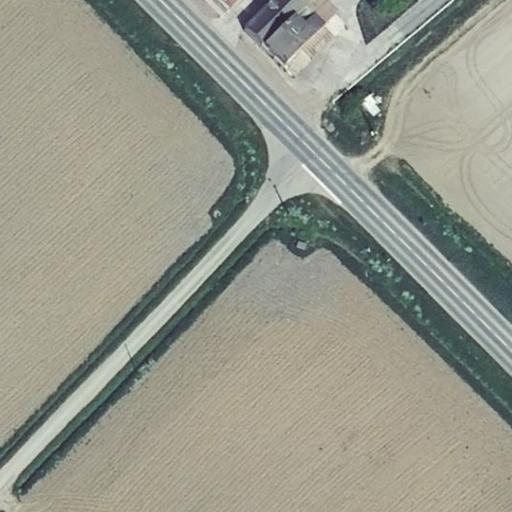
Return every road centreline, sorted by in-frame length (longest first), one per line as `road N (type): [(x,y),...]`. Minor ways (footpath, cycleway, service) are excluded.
road 1 (unclassified): [(0,486),(313,152)]
road 2 (secondary): [(511,352),(313,152)]
road 3 (secondary): [(313,152),(159,0)]
